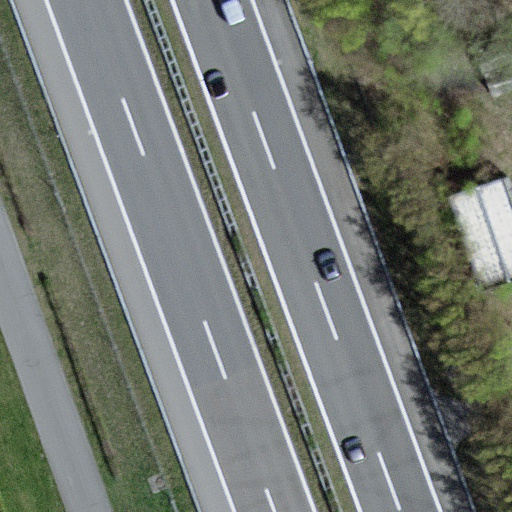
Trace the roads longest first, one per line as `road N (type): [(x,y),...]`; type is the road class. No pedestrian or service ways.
road 1 (motorway): [(403,511),(214,0)]
road 2 (motorway): [(86,0),(274,511)]
road 3 (unclassified): [(91,511),(0,257)]
